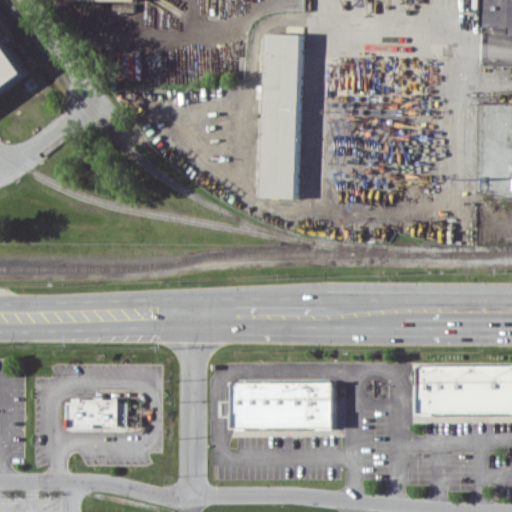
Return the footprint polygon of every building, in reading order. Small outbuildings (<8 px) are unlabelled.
[(511,0),(482,0),(482,26),(510,26),(510,34),(511,33),(511,0)] [(136,10),(136,2),(120,1),(120,10),(136,10)] [(305,33),(270,32),(265,197),(300,198),(305,33)] [(0,34),(27,72),(0,91),(0,34)] [(419,413),(511,413),(511,364),(419,364),(419,413)] [(234,381),(234,428),(337,426),(336,380),(234,381)] [(130,425),(130,399),(70,400),(70,427),(106,427),(106,425),(130,425)]
